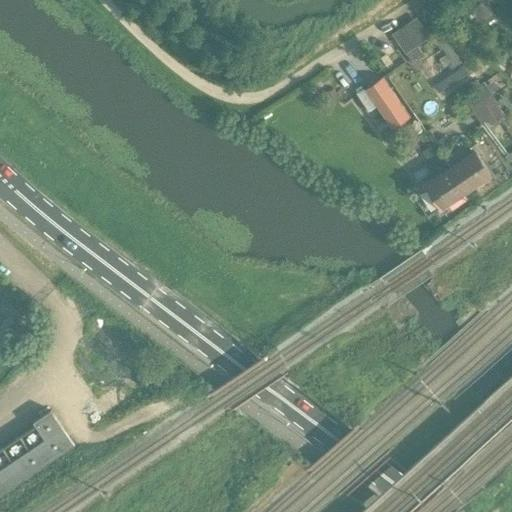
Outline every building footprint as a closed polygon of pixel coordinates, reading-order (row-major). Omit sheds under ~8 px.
[(482,0),(471,8),(480,20),(493,12),(484,0),(482,0)] [(382,77),(365,89),(393,129),(409,117),(382,77)] [(440,140),(433,145),(441,155),(447,150),(440,140)] [(433,145),(422,153),(429,163),(441,155),(433,145)] [(475,151),(449,169),(468,195),(493,177),(475,151)] [(468,195),(449,169),(424,187),(442,212),(468,195)] [(0,494),(74,445),(51,410),(33,422),(35,425),(44,439),(28,450),(11,461),(0,468),(0,494)]
